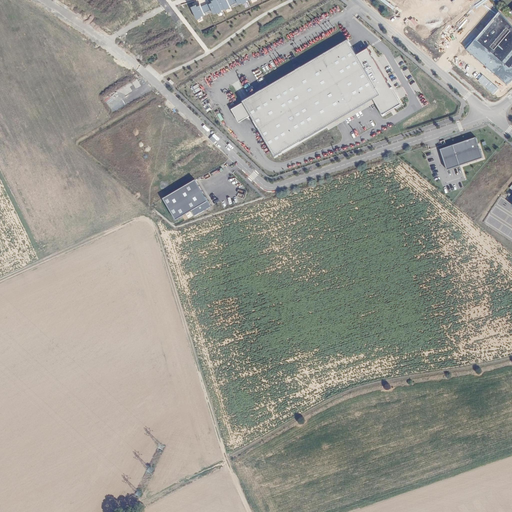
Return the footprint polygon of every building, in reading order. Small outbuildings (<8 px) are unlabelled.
[(209,4),(211,9),(213,14),(217,12),(218,13),(223,11),(222,10),(218,0),(217,0),(213,0),(212,1),(213,2),(209,4)] [(217,0),(218,0),(222,10),(226,8),(226,9),(231,7),(230,5),(227,0),(217,0)] [(265,12),(272,8),(269,1),(262,5),(265,12)] [(209,3),(201,6),(204,13),(211,9),(209,4),(209,3)] [(201,6),(200,5),(197,6),(196,5),(192,7),(197,20),(202,18),(202,16),(205,15),(204,13),(201,6)] [(283,7),(285,15),(292,13),(290,5),(283,7)] [(486,28),(466,50),(508,85),(511,82),(511,25),(498,9),(495,13),(497,15),(491,22),(486,28)] [(262,18),(266,25),(273,21),(269,14),(262,18)] [(480,23),(486,28),(491,22),(485,17),(480,23)] [(238,28),(245,25),(242,18),(234,21),(238,28)] [(254,25),(247,29),(251,36),(258,32),(254,25)] [(224,37),(230,33),(225,26),(219,31),(224,37)] [(211,47),(218,42),(213,36),(206,41),(211,47)] [(241,104),(249,117),(252,115),(276,156),(329,126),(375,99),(377,102),(385,115),(404,104),(400,97),(395,91),(390,82),(376,58),(375,58),(373,54),(374,54),(370,48),(359,54),(350,39),(244,101),(245,102),(241,104)] [(201,46),(195,48),(198,55),(204,53),(201,46)] [(219,56),(226,53),(223,46),(216,49),(219,56)] [(180,63),(187,59),(183,52),(176,56),(180,63)] [(159,61),(164,67),(170,63),(166,56),(159,61)] [(198,84),(191,87),(193,94),(200,90),(198,84)] [(201,101),(207,98),(203,91),(197,95),(201,101)] [(375,99),(329,126),(331,129),(377,102),(375,99)] [(249,117),(241,104),(233,109),(240,122),(249,117)] [(138,112),(103,133),(116,156),(152,135),(138,112)] [(442,148),(448,169),(485,158),(478,137),(442,148)] [(203,213),(213,206),(207,195),(206,196),(197,179),(164,199),(177,220),(193,210),(196,216),(202,212),(203,213)]
